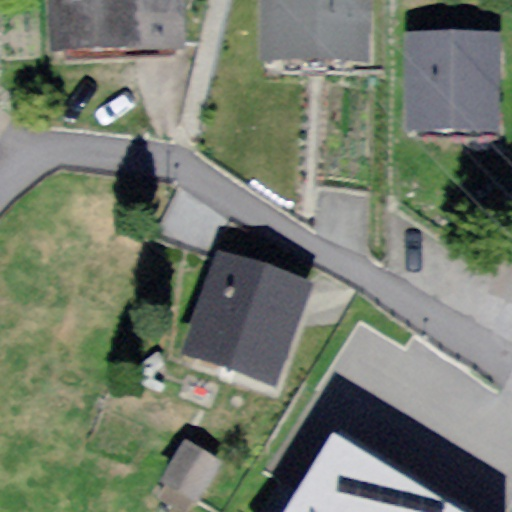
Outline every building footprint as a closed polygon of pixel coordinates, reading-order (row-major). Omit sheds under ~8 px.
[(188,0),(47,0),(51,75),(191,68),(188,0)] [(370,0),(257,0),(259,79),(373,77),(370,0)] [(498,31),(400,31),(400,134),(498,134),(498,31)] [(313,308),(223,272),(183,374),(272,410),(313,308)] [(314,487),(284,471),(256,511),(439,511),(331,440),(314,487)] [(199,511),(220,482),(188,460),(160,501),(175,511),(199,511)]
